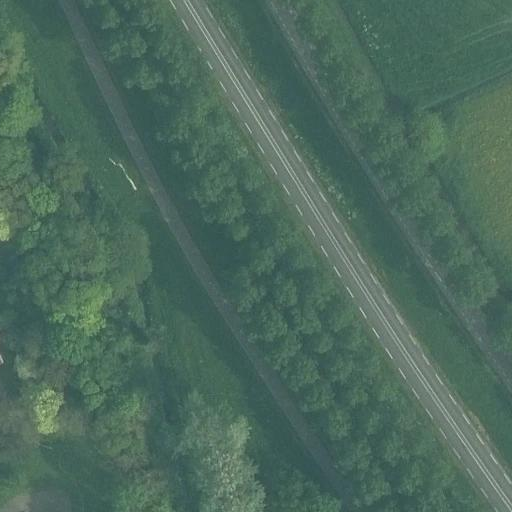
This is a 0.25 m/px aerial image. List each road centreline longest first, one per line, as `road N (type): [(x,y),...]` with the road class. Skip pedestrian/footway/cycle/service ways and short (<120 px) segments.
road 1 (primary): [(511,507),(186,0)]
road 2 (unclassified): [(511,360),(270,0)]
